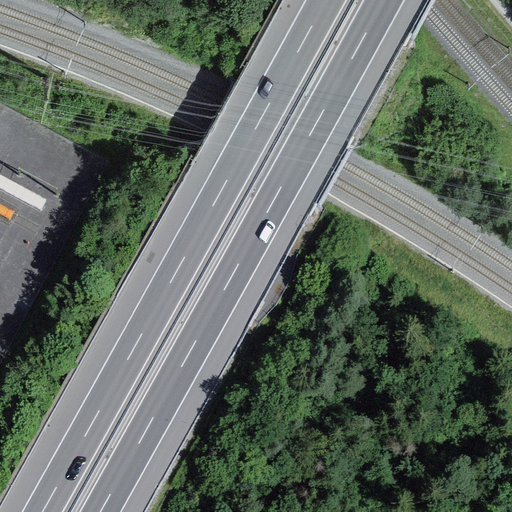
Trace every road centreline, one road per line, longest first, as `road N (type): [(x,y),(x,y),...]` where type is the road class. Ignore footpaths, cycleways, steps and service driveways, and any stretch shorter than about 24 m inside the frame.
road 1 (motorway): [(100,511),(384,0)]
road 2 (motorway): [(326,0),(42,511)]
